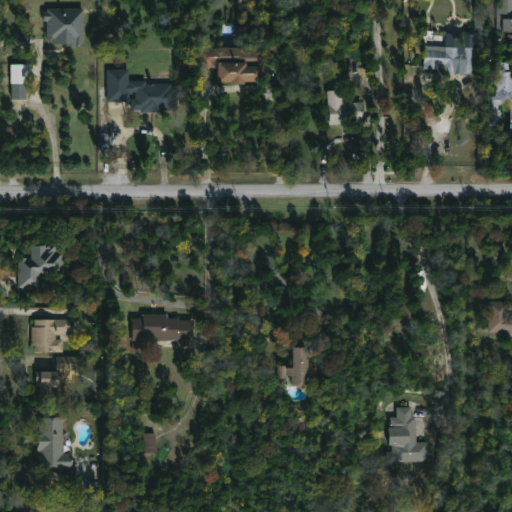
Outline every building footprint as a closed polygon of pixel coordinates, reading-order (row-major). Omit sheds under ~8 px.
[(511,33),(499,33),(499,0),(511,0),(511,33)] [(85,9),(84,44),(55,44),(55,39),(49,39),(49,20),(45,20),(45,12),(49,12),(49,9),(85,9)] [(265,66),(264,82),(248,82),(248,85),(233,85),(233,83),(220,83),(220,69),(205,68),(205,49),(221,49),(221,47),(265,48),(265,66)] [(476,48),(475,75),(462,75),(462,66),(458,66),(458,74),(446,74),(447,66),(441,66),(441,70),(427,69),(428,50),(447,51),(447,47),(476,48)] [(511,72),(511,106),(500,105),(500,110),(503,110),(502,129),(489,128),(491,95),(498,95),(498,86),(496,86),(496,81),(498,81),(499,63),(511,63),(511,72)] [(14,99),(12,99),(12,64),(28,64),(28,99),(14,99)] [(131,70),(131,80),(149,80),(149,84),(174,84),(174,87),(179,87),(180,110),(164,110),(164,113),(141,113),(141,111),(132,111),(132,99),(137,99),(137,92),(130,92),(130,102),(108,102),(108,70),(131,70)] [(345,91),(345,93),(355,93),(355,103),(364,103),(364,124),(332,124),(330,92),(345,91)] [(53,242),(59,248),(58,253),(62,253),(62,261),(60,260),(60,273),(40,273),(39,287),(19,287),(19,258),(32,258),(32,244),(47,244),(47,247),(48,247),(53,242)] [(507,301),(507,315),(511,315),(511,332),(488,332),(489,301),(507,301)] [(169,314),(169,318),(195,321),(195,347),(179,346),(179,341),(133,340),(133,318),(144,318),(144,314),(169,314)] [(57,334),(57,339),(64,339),(64,352),(35,352),(35,345),(32,345),(32,326),(35,326),(35,319),(72,319),(72,334),(57,334)] [(313,345),(313,349),(319,349),(319,357),(315,357),(315,369),(314,369),(314,372),(312,372),(312,384),(310,384),(310,387),(303,387),(303,383),(297,383),(297,374),(291,375),(291,377),(282,377),(282,364),(291,364),(291,367),(298,367),(298,345),(313,345)] [(57,384),(57,386),(55,386),(55,395),(41,395),(41,385),(38,385),(38,370),(61,370),(61,384),(57,384)] [(416,407),(415,416),(419,416),(420,442),(431,442),(431,461),(391,460),(391,452),(396,452),(396,446),(394,446),(394,427),(396,427),(396,416),(401,416),(401,406),(416,407)] [(64,449),(64,453),(73,453),(73,470),(58,470),(57,467),(39,468),(40,417),(63,416),(64,449)] [(144,453),(156,453),(155,433),(143,434),(144,453)]
